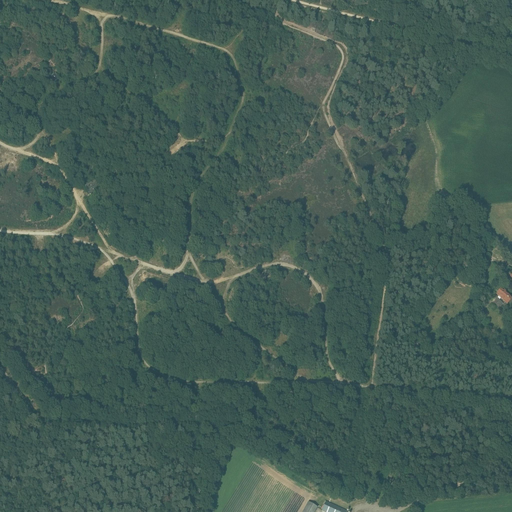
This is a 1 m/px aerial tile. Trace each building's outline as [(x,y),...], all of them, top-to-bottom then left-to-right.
[(96,180),(86,185),(91,195),(101,190),(100,189),(101,189),(96,180),(96,181),(96,180)] [(463,265),(468,272),(479,262),(474,256),(463,265)] [(511,297),(502,288),(497,294),(507,304),(511,298),(511,297)] [(471,319),(466,314),(463,317),(468,322),(471,319)] [(302,511),(314,511),(317,507),(308,502),(302,511)] [(322,511),(324,511),(348,511),(326,502),(322,511)]
